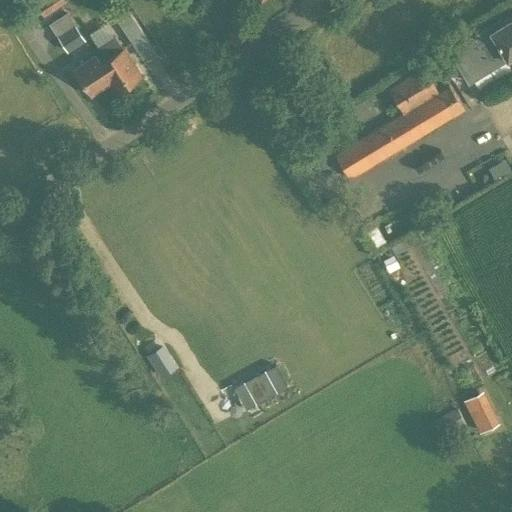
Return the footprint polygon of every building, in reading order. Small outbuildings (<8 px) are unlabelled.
[(44,16),(65,1),(64,0),(38,0),(34,3),(44,16)] [(130,40),(143,32),(129,10),(116,18),(130,40)] [(511,17),(501,25),(499,21),(449,51),(467,81),(511,54),(511,17)] [(67,51),(85,40),(75,25),(58,37),(67,51)] [(106,60),(98,66),(92,57),(72,70),(89,96),(108,83),(115,93),(139,77),(113,37),(97,47),(106,60)] [(388,88),(402,112),(403,114),(438,93),(437,92),(422,67),(388,88)] [(403,114),(402,112),(334,153),(349,179),(464,110),(448,85),(437,92),(438,93),(403,114)] [(218,220),(254,197),(220,145),(185,167),(218,220)] [(279,155),(259,168),(277,196),(297,183),(279,155)] [(183,240),(152,193),(104,224),(124,255),(142,243),(153,260),(183,240)] [(349,224),(339,230),(356,261),(367,255),(349,224)] [(176,366),(162,345),(145,355),(159,377),(176,366)] [(275,364),(232,386),(243,407),(286,385),(275,364)] [(492,423),(482,403),(469,410),(479,430),(492,423)]
